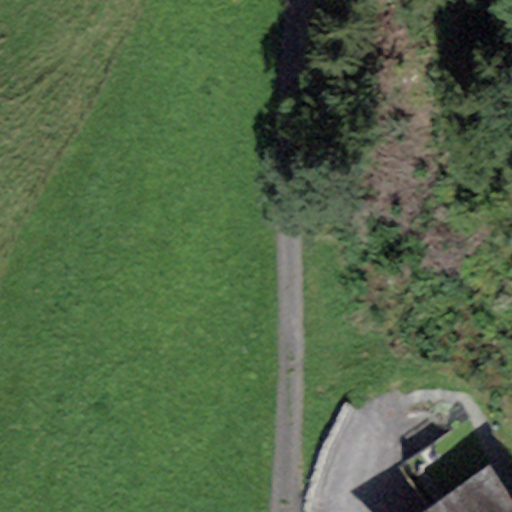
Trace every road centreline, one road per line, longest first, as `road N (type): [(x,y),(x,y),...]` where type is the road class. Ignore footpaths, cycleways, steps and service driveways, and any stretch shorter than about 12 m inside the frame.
road 1 (track): [(287,0),(293,317)]
road 2 (residential): [(293,317),(280,511)]
